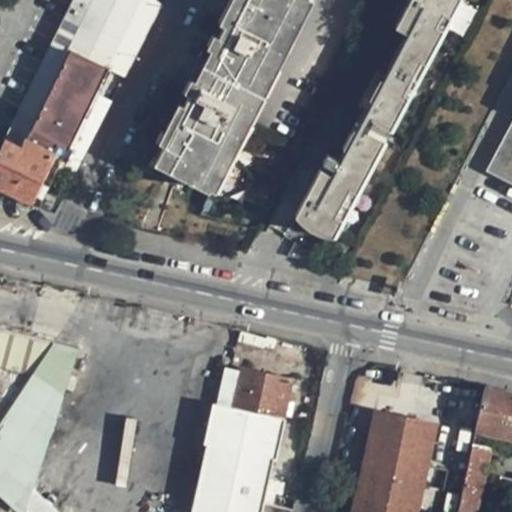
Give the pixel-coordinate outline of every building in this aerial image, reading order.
[(105,67),(124,77),(161,3),(154,0),(71,0),(5,136),(22,144),(67,49),(105,67)] [(306,0),(237,0),(235,3),(155,161),(210,190),(306,0)] [(360,113),(390,129),(408,95),(399,90),(416,58),(425,63),(443,28),(432,22),(438,9),(450,15),(457,0),(407,0),(394,26),(404,31),(381,73),(377,71),(360,104),(364,106),(360,113)] [(450,15),(438,9),(432,22),(443,28),(450,15)] [(59,164),(93,92),(105,67),(67,49),(22,144),(5,136),(0,145),(0,186),(39,205),(59,164)] [(425,63),(416,58),(399,90),(408,95),(425,63)] [(59,164),(75,172),(111,102),(93,92),(59,164)] [(385,139),(355,123),(338,155),(328,150),(324,158),(334,164),(329,172),(319,167),(294,215),(301,222),(312,230),(325,234),(331,235),(334,236),(343,219),(331,213),(338,200),(345,186),(357,192),(385,139)] [(511,123),(488,169),(511,181),(511,123)] [(357,192),(345,186),(338,200),(350,206),(357,192)] [(350,206),(338,200),(331,213),(343,219),(350,206)] [(0,363),(39,373),(47,339),(0,327),(0,363)] [(0,496),(19,511),(58,511),(40,497),(71,346),(50,342),(48,352),(29,375),(26,389),(0,419),(0,496)] [(511,436),(511,392),(485,386),(476,428),(511,436)] [(438,511),(448,468),(426,463),(434,425),(376,412),(353,511),(438,511)] [(476,511),(491,446),(473,442),(457,511),(476,511)] [(492,498),(488,511),(509,511),(511,504),(511,478),(501,476),(496,499),(492,498)]
